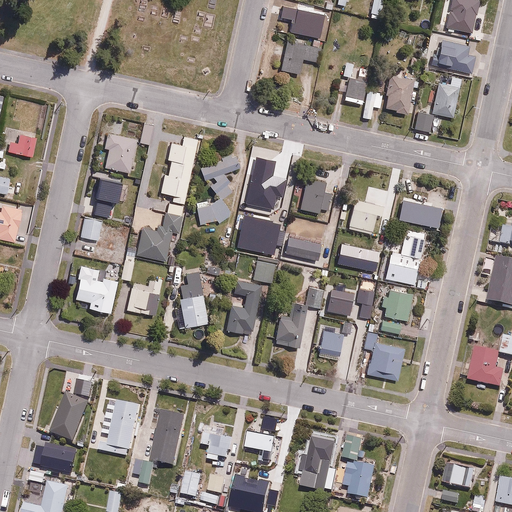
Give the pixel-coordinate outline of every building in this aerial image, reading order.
[(381,18),(385,0),(372,0),(368,15),(381,18)] [(482,28),(457,23),(455,34),(480,39),(482,28)] [(426,63),(470,74),(474,55),(466,53),(468,43),(432,35),(426,63)] [(319,62),(322,45),(287,39),(281,69),(300,73),(302,59),(319,62)] [(350,75),(353,62),(342,60),(339,73),(350,75)] [(414,77),(389,73),(386,92),(389,92),(386,108),(395,109),(395,111),(408,114),(414,77)] [(453,117),(461,76),(451,75),(450,80),(439,78),(432,113),(453,117)] [(367,88),(368,79),(348,76),(344,100),(364,103),(367,88)] [(381,108),(384,91),(367,88),(364,103),(362,118),(370,120),(373,106),(381,108)] [(430,132),(433,114),(414,111),(411,128),(430,132)] [(154,125),(144,123),(139,142),(150,145),(154,125)] [(36,132),(5,127),(0,150),(32,156),(36,132)] [(137,138),(108,133),(106,146),(108,147),(104,169),(131,173),(137,138)] [(166,173),(161,172),(157,191),(171,194),(169,200),(184,203),(198,139),(185,136),(183,143),(168,140),(164,158),(170,159),(166,173)] [(228,206),(223,198),(233,189),(228,183),(230,181),(223,172),(239,166),(233,152),(198,164),(204,179),(212,176),(214,180),(209,184),(220,199),(195,202),(198,226),(216,220),(219,224),(229,216),(228,206)] [(10,177),(0,175),(0,192),(6,194),(10,177)] [(272,197),(246,193),(245,203),(250,204),(248,217),(269,220),(272,197)] [(381,217),(384,203),(354,197),(348,228),(371,232),(374,216),(381,217)] [(152,209),(165,212),(161,229),(143,225),(136,254),(165,260),(171,233),(177,234),(184,205),(155,198),(152,209)] [(0,208),(0,238),(18,241),(21,211),(0,208)] [(98,239),(102,214),(90,212),(90,217),(84,216),(81,236),(98,239)] [(283,235),(287,216),(276,214),(273,234),(283,235)] [(385,236),(388,223),(377,220),(373,233),(385,236)] [(511,220),(510,224),(502,223),(499,241),(511,243),(511,220)] [(391,229),(385,272),(395,273),(396,263),(420,266),(425,234),(391,229)] [(355,250),(357,240),(345,237),(342,248),(355,250)] [(124,254),(125,251),(112,249),(111,257),(123,259),(124,254)] [(22,256),(0,253),(0,255),(0,262),(20,266),(22,256)] [(129,279),(134,256),(124,254),(123,259),(120,277),(129,279)] [(511,303),(511,258),(497,255),(487,297),(511,303)] [(271,283),(274,260),(256,258),(253,280),(271,283)] [(110,312),(115,281),(97,277),(99,267),(86,265),(84,275),(78,274),(74,298),(90,301),(88,309),(110,312)] [(207,322),(199,269),(184,272),(186,283),(177,285),(183,326),(207,322)] [(155,314),(160,280),(148,278),(147,284),(130,281),(126,309),(155,314)] [(231,291),(244,292),(243,306),(229,304),(226,331),(254,334),(260,283),(232,280),(231,291)] [(354,280),(351,303),(360,304),(359,315),(371,317),(375,282),(354,280)] [(321,309),(323,288),(310,287),(308,307),(321,309)] [(412,292),(388,289),(387,296),(381,295),(380,306),(385,307),(384,316),(407,320),(412,292)] [(301,346),(304,313),(290,312),(289,322),(277,321),(274,343),(301,346)] [(401,322),(380,320),(379,331),(399,333),(401,322)] [(343,330),(322,327),(318,354),(339,357),(343,330)] [(511,331),(501,329),(497,351),(511,353),(511,331)] [(398,381),(404,348),(376,343),(377,333),(366,331),(363,348),(372,350),(367,375),(398,381)] [(499,385),(503,368),(496,366),(499,352),(474,346),(467,378),(499,385)] [(72,440),(88,399),(63,390),(48,431),(72,440)] [(140,404),(107,396),(94,448),(127,456),(140,404)] [(175,464),(184,414),(160,410),(151,459),(175,464)] [(208,444),(206,458),(217,460),(218,455),(226,456),(227,450),(232,451),(234,438),(221,436),(223,426),(203,423),(200,443),(208,444)] [(248,429),(244,445),(259,449),(257,460),(270,463),(276,436),(248,429)] [(308,455),(301,454),(298,469),(305,470),(302,486),(331,492),(336,468),(330,466),(336,439),(312,434),(308,455)] [(343,435),(338,459),(344,460),(357,462),(361,438),(343,435)] [(45,452),(43,470),(56,471),(56,475),(65,476),(66,468),(71,468),(73,455),(45,452)] [(136,458),(132,474),(140,476),(139,482),(150,484),(154,462),(136,458)] [(357,462),(344,460),(339,483),(349,485),(348,494),(369,498),(375,466),(357,462)] [(246,475),(248,466),(240,463),(237,473),(246,475)] [(474,468),(448,463),(444,482),(470,487),(474,468)] [(43,484),(46,472),(28,468),(25,480),(43,484)] [(194,495),(201,473),(185,468),(178,491),(194,495)] [(225,474),(210,472),(206,489),(222,492),(225,474)] [(511,511),(511,477),(500,476),(497,501),(505,502),(504,511),(511,511)] [(43,497),(24,493),(20,511),(64,511),(70,485),(47,480),(43,497)] [(228,484),(225,499),(234,500),(235,495),(242,496),(244,487),(228,484)] [(118,511),(122,491),(107,489),(103,511),(118,511)] [(135,492),(125,490),(121,507),(131,509),(135,492)] [(217,496),(201,491),(198,498),(215,503),(217,496)] [(171,511),(174,498),(150,494),(147,509),(162,511),(171,511)] [(481,511),(483,511),(485,496),(475,495),(473,511),(481,511)]
